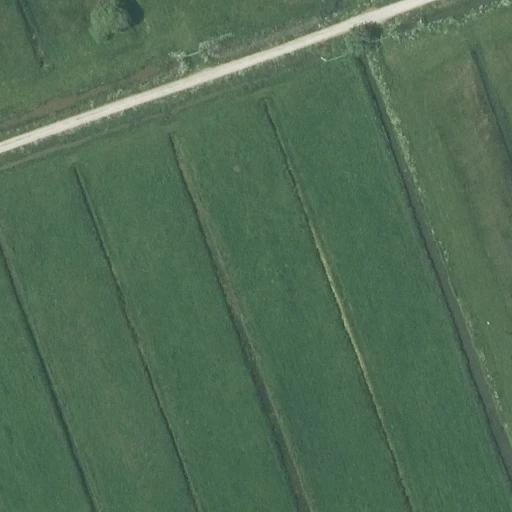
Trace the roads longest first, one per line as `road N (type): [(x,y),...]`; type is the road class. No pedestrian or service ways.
road 1 (track): [(0,147),(421,0)]
road 2 (track): [(511,390),(399,73)]
